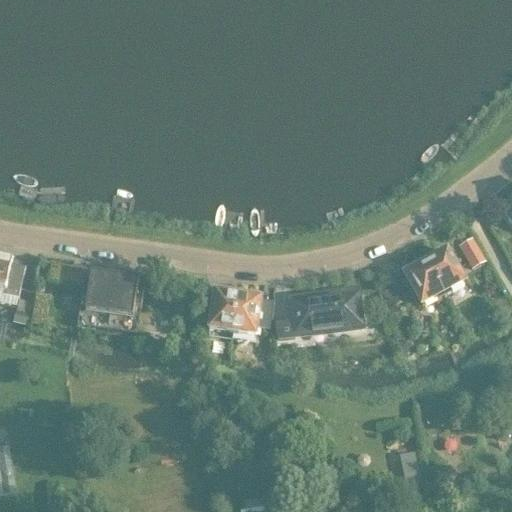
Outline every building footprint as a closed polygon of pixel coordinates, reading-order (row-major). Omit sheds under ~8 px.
[(511,203),(501,213),(511,226),(511,203)] [(472,242),(460,248),(473,271),(485,265),(472,242)] [(434,262),(426,267),(443,299),(464,287),(447,255),(445,256),(443,254),(432,260),(434,262)] [(12,263),(0,260),(0,294),(5,295),(4,300),(18,303),(25,272),(11,269),(12,263)] [(407,277),(405,278),(422,310),(443,299),(426,267),(418,271),(417,268),(406,274),(407,277)] [(52,270),(50,283),(82,288),(84,274),(52,270)] [(109,320),(115,281),(91,277),(89,289),(83,288),(81,303),(87,304),(85,317),(109,320)] [(142,312),(144,296),(138,296),(139,284),(115,281),(109,320),(134,323),(136,311),(142,312)] [(399,299),(393,289),(382,296),(387,305),(399,299)] [(294,327),(275,330),(278,350),(364,338),(361,307),(356,308),(354,295),(354,291),(332,294),(332,298),(290,303),(294,327)] [(210,333),(232,336),(237,297),(235,297),(233,295),(228,294),(225,296),(215,294),(210,333)] [(240,298),(237,297),(232,336),(256,340),(261,301),(251,299),(249,297),(243,296),(240,298)] [(34,321),(37,306),(23,303),(20,319),(34,321)] [(220,455),(249,454),(248,425),(220,425),(220,455)] [(9,450),(0,451),(0,499),(17,497),(9,450)] [(418,476),(405,479),(408,490),(421,487),(418,476)] [(46,487),(48,511),(61,511),(61,507),(70,508),(70,496),(60,496),(59,486),(46,487)] [(264,511),(264,505),(264,503),(243,504),(243,511),(264,511)]
